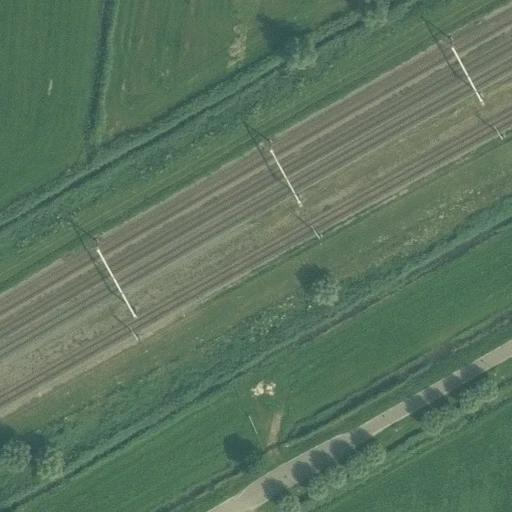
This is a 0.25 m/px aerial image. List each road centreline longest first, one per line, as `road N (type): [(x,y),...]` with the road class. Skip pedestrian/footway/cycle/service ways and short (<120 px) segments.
road 1 (track): [(511,265),(283,397),(270,448),(285,478)]
road 2 (unclassified): [(226,511),(511,350)]
